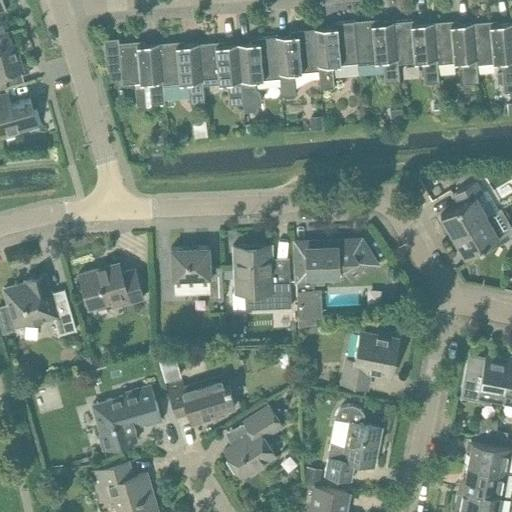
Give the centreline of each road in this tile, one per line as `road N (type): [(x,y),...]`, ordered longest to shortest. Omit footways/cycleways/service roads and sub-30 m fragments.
road 1 (residential): [(116,209),(384,205),(447,303)]
road 2 (residential): [(407,511),(447,303)]
road 3 (residential): [(116,209),(58,8)]
